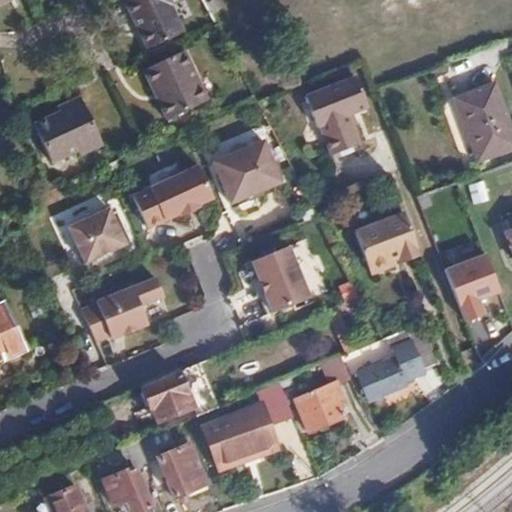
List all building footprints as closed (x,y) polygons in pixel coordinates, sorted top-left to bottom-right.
[(178,0),(120,0),(141,48),(178,33),(166,6),(178,0)] [(205,103),(182,52),(141,71),(164,120),(205,103)] [(312,113),(363,94),(355,75),(305,95),(312,113)] [(511,148),(511,121),(497,83),(458,98),(481,160),(511,148)] [(368,106),(363,94),(312,113),(317,127),(325,123),(336,149),(360,140),(348,113),(368,106)] [(104,142),(83,96),(61,106),(62,110),(36,122),(53,159),(79,147),(82,153),(104,142)] [(273,145),(219,166),(237,210),(291,192),(273,145)] [(204,171),(136,201),(150,237),(220,208),(204,171)] [(472,203),(485,200),(479,180),(466,184),(472,203)] [(113,205),(65,227),(90,277),(138,252),(113,205)] [(396,206),(327,234),(349,276),(413,249),(396,206)] [(298,248),(254,262),(279,318),(320,301),(298,248)] [(482,315),(478,297),(493,294),(484,252),(441,261),(453,321),(482,315)] [(159,281),(83,311),(102,351),(159,329),(154,316),(172,311),(159,281)] [(326,309),(345,354),(355,350),(335,305),(326,309)] [(0,314),(0,366),(2,370),(26,360),(23,351),(24,350),(7,312),(0,314)] [(423,369),(437,363),(421,322),(405,329),(410,342),(391,350),(393,358),(353,375),(364,400),(404,384),(403,383),(424,374),(423,369)] [(190,409),(176,374),(140,390),(139,393),(144,404),(148,405),(155,422),(190,409)] [(338,381),(295,400),(308,431),(344,416),(337,398),(345,394),(338,381)] [(253,393),(258,404),(245,409),(253,428),(266,423),(262,414),(283,406),(274,384),(253,393)] [(217,464),(274,440),(266,423),(253,428),(245,409),(201,427),(217,464)] [(138,442),(147,462),(158,457),(157,456),(153,446),(169,440),(166,430),(138,442)] [(277,448),(274,440),(217,464),(221,472),(277,448)] [(134,466),(147,462),(138,442),(110,453),(114,462),(129,456),(134,466)] [(157,456),(158,457),(174,496),(205,484),(188,443),(157,456)] [(132,511),(151,505),(134,466),(102,478),(114,504),(126,499),(132,511)] [(84,511),(73,485),(43,497),(49,511),(84,511)]
